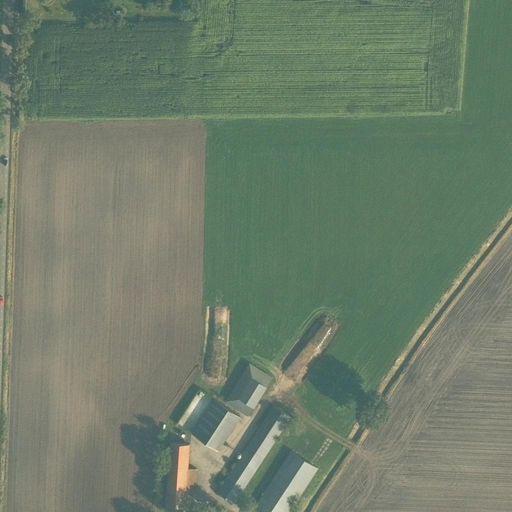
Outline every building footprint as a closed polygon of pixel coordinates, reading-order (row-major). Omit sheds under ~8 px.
[(248,415),(272,377),(248,362),(224,400),(248,415)] [(192,433),(218,451),(241,417),(214,399),(192,433)] [(217,492),(234,503),(291,417),(273,406),(217,492)] [(166,506),(176,507),(186,507),(187,491),(196,492),(197,469),(188,469),(190,444),(170,443),(166,506)] [(255,506),(264,511),(289,511),(318,468),(291,451),(255,506)]
